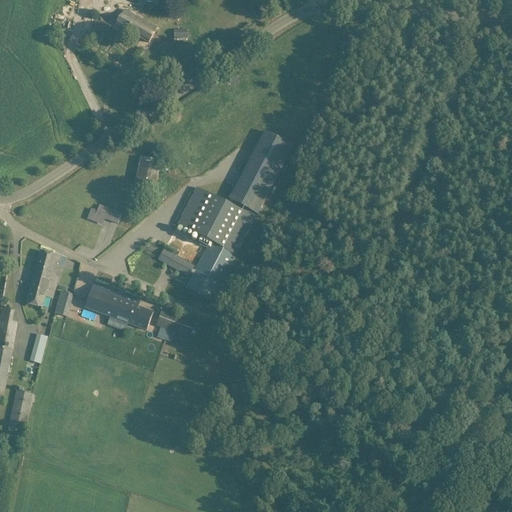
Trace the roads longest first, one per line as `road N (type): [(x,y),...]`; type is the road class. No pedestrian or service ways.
road 1 (unclassified): [(511,19),(331,5),(305,10),(106,144),(0,203)]
road 2 (unknown): [(11,198),(47,229),(213,322)]
